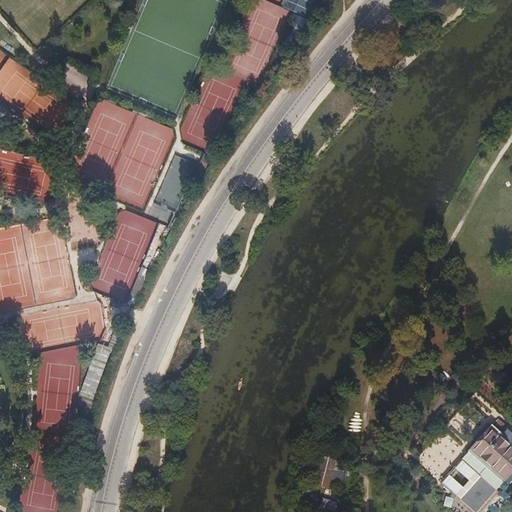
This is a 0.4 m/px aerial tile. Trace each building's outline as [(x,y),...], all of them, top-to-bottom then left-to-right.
[(272,0),(307,15),(313,0),(272,0)] [(472,451),(505,480),(511,472),(511,436),(507,432),(502,437),(491,428),(472,451)] [(329,488),(336,460),(317,455),(310,484),(329,488)] [(459,507),(465,511),(477,511),(500,487),(487,475),(459,507)] [(446,495),(441,500),(451,509),(455,504),(446,495)] [(333,511),(335,504),(321,501),(320,508),(333,511)]
